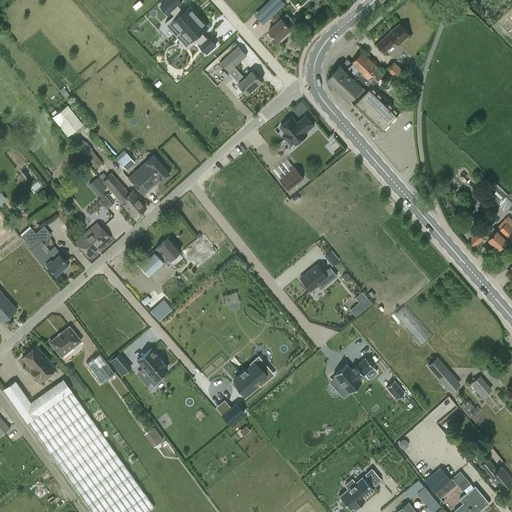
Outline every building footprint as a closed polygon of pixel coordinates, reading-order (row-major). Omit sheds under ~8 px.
[(177,0),(167,0),(160,7),(168,16),(171,13),(174,16),(165,24),(176,37),(199,17),(189,7),(187,9),(183,13),(178,7),(181,4),(177,0)] [(269,0),(255,14),(264,23),(287,0),(269,0)] [(281,18),(276,13),(270,18),(275,24),(268,30),(278,41),(291,29),(288,26),(293,21),(286,13),(281,18)] [(199,17),(176,37),(188,50),(198,41),(195,38),(208,27),(199,17)] [(384,52),(396,41),(398,44),(409,34),(399,23),(377,44),(384,52)] [(358,73),(363,78),(365,77),(367,79),(370,76),(377,82),(384,75),(378,69),(378,68),(363,52),(345,71),(353,78),(358,73)] [(406,75),(394,62),(385,71),(397,83),(406,75)] [(353,78),(345,71),(341,67),(327,81),(349,102),(357,93),(362,87),(358,83),(363,78),(358,73),(353,78)] [(239,85),(248,94),(262,82),(252,71),(245,78),(238,84),(239,85)] [(400,114),(386,100),(372,86),(353,106),(381,133),(400,114)] [(67,136),(82,124),(67,105),(52,117),(67,136)] [(305,133),(314,126),(305,116),(299,121),(301,123),(298,125),(291,117),(280,127),(285,134),(282,136),(290,146),(293,143),(295,145),(307,135),(305,133)] [(96,167),(102,161),(94,152),(88,157),(96,167)] [(118,161),(126,170),(135,162),(127,153),(118,161)] [(128,178),(142,195),(160,179),(161,181),(168,175),(153,157),(128,178)] [(294,167),(279,180),(287,190),(303,178),(294,167)] [(122,201),(120,202),(137,221),(142,217),(139,213),(145,209),(114,174),(105,182),(122,201)] [(106,190),(95,178),(88,184),(99,196),(106,190)] [(411,181),(418,187),(421,184),(415,178),(411,181)] [(511,205),(511,191),(508,196),(506,194),(497,204),(507,212),(511,205)] [(105,195),(98,201),(106,210),(112,204),(105,195)] [(488,239),(499,250),(508,241),(511,245),(511,219),(509,216),(501,224),(503,226),(498,231),(497,230),(488,239)] [(0,219),(0,249),(14,240),(0,219)] [(75,242),(89,258),(110,239),(97,223),(75,242)] [(31,249),(36,245),(41,240),(31,228),(21,236),(31,248),(31,249)] [(477,233),(468,240),(475,247),(483,240),(477,233)] [(168,237),(137,264),(148,276),(167,259),(168,261),(180,250),(168,237)] [(41,240),(36,245),(31,249),(31,248),(30,249),(43,266),(45,264),(55,275),(67,265),(59,255),(59,254),(53,247),(49,250),(41,240)] [(318,264),(300,278),(310,291),(318,285),(321,289),(337,276),(330,267),(324,272),(318,264)] [(0,320),(2,322),(16,310),(0,290),(0,320)] [(362,292),(356,297),(364,308),(370,302),(362,292)] [(163,300),(150,311),(159,321),(172,309),(163,300)] [(168,322),(178,335),(197,320),(198,322),(208,315),(197,300),(168,322)] [(427,313),(414,324),(431,344),(427,347),(432,353),(443,344),(439,338),(444,333),(427,313)] [(80,341),(69,327),(49,343),(61,357),(80,341)] [(30,371),(39,382),(55,368),(35,345),(21,358),(32,370),(30,371)] [(147,377),(152,382),(154,384),(161,378),(159,375),(167,369),(166,367),(167,366),(160,359),(159,359),(157,357),(158,356),(157,355),(156,356),(150,349),(137,360),(143,367),(150,375),(147,377)] [(101,383),(116,374),(104,353),(89,361),(101,383)] [(117,354),(110,361),(117,370),(125,364),(117,354)] [(346,363),(333,374),(348,392),(361,382),(359,379),(364,375),(363,375),(373,367),(365,357),(355,365),(350,369),(346,363)] [(240,374),(235,378),(237,381),(236,382),(242,389),(242,388),(247,394),(254,388),(253,387),(257,383),(258,383),(258,384),(267,377),(261,371),(262,370),(261,370),(264,368),(265,368),(264,366),(264,367),(256,358),(250,363),(251,365),(245,370),(244,369),(245,370),(241,373),(240,372),(239,373),(240,374)] [(427,365),(450,391),(458,383),(436,358),(427,365)] [(491,390),(479,376),(469,385),(481,398),(491,390)] [(62,379),(31,401),(16,379),(2,388),(27,423),(33,431),(78,495),(90,511),(143,511),(153,506),(124,466),(107,442),(99,431),(71,392),(62,379)] [(404,392),(394,380),(386,387),(396,399),(404,392)] [(217,413),(223,409),(217,399),(211,402),(217,413)] [(466,399),(459,406),(470,417),(477,411),(466,399)] [(231,407),(222,415),(230,425),(244,413),(236,403),(231,407)] [(0,435),(1,436),(9,427),(0,417),(0,435)] [(155,425),(145,434),(155,447),(165,438),(155,425)] [(241,429),(245,434),(250,430),(246,425),(241,429)] [(401,459),(393,466),(407,483),(415,476),(401,459)] [(479,465),(499,490),(511,480),(500,466),(496,470),(486,459),(479,465)] [(450,480),(440,467),(424,480),(434,492),(450,480)] [(459,471),(451,478),(461,490),(469,484),(459,471)] [(347,494),(338,502),(346,511),(356,511),(364,506),(362,504),(372,495),(369,491),(372,488),(375,493),(381,488),(370,474),(364,479),(367,483),(364,486),(361,482),(354,488),(351,485),(344,490),(347,494)] [(417,478),(401,489),(407,497),(414,492),(424,505),(419,509),(420,511),(428,511),(438,506),(417,478)] [(453,488),(448,483),(436,494),(440,499),(453,488)] [(473,486),(458,499),(462,503),(453,511),(454,511),(476,511),(488,503),(473,486)] [(39,511),(25,496),(11,508),(14,511),(39,511)] [(414,511),(407,502),(394,511),(414,511)]
